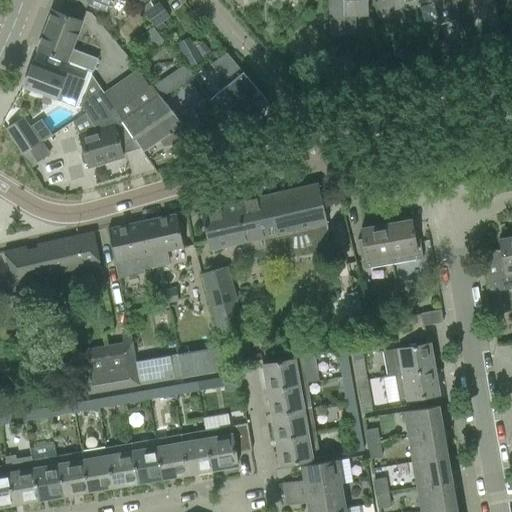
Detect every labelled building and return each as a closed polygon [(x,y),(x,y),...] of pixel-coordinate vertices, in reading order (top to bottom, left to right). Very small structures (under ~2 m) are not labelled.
[(84,0),(90,2),(88,5),(98,9),(106,11),(109,0),(84,0)] [(327,0),(328,16),(329,37),(353,36),(353,16),(366,16),(366,0),(327,0)] [(395,14),(416,8),(414,0),(374,0),(380,21),(396,17),(395,14)] [(414,0),(416,8),(418,7),(423,23),(438,19),(439,25),(459,19),(455,5),(454,0),(453,0),(414,0)] [(158,3),(143,13),(154,28),(168,18),(158,3)] [(52,10),(36,52),(55,59),(62,61),(76,66),(90,72),(92,72),(97,59),(71,49),(81,21),(78,20),(71,17),(52,10)] [(495,27),(491,33),(493,39),(504,36),(501,25),(495,27)] [(201,42),(194,48),(201,58),(209,52),(201,42)] [(221,91),(209,99),(212,103),(232,129),(249,121),(247,117),(266,101),(265,100),(226,53),(209,64),(227,86),(221,91)] [(83,82),(65,75),(32,62),(22,87),(74,107),(83,82)] [(159,97),(190,75),(182,65),(151,86),(159,97)] [(104,94),(92,75),(80,105),(96,130),(79,135),(84,152),(81,156),(83,163),(87,164),(88,168),(123,158),(122,154),(140,148),(115,110),(104,94)] [(192,77),(182,84),(186,90),(194,91),(199,87),(192,77)] [(104,94),(115,110),(133,98),(121,82),(104,94)] [(151,86),(150,87),(133,98),(115,110),(140,148),(143,151),(158,141),(168,134),(174,143),(200,135),(193,114),(191,110),(174,115),(173,114),(160,98),(159,97),(151,86)] [(7,129),(23,153),(38,143),(23,119),(7,129)] [(29,151),(22,156),(31,168),(37,163),(29,151)] [(318,185),(254,199),(200,211),(204,226),(203,226),(204,232),(205,232),(209,250),(265,238),(268,244),(272,251),(278,255),(282,255),(293,254),(300,255),(307,254),(310,252),(313,251),(324,239),(326,231),(326,228),(326,224),(318,185)] [(175,214),(142,222),(149,251),(149,254),(152,266),(153,268),(168,265),(165,251),(182,246),(180,234),(175,214)] [(410,220),(384,225),(392,265),(422,259),(416,230),(412,231),(410,220)] [(142,222),(107,229),(112,249),(113,252),(115,262),(118,274),(152,266),(149,254),(149,251),(142,222)] [(392,265),(384,225),(360,229),(361,240),(356,241),(362,270),(392,265)] [(26,248),(4,254),(4,255),(10,272),(16,288),(21,304),(51,297),(47,280),(100,268),(97,252),(94,232),(36,246),(37,250),(27,252),(26,248)] [(511,236),(498,239),(500,249),(482,252),(488,292),(511,287),(511,236)] [(201,274),(217,335),(242,329),(226,268),(201,274)] [(174,288),(156,292),(159,309),(168,308),(167,304),(177,303),(174,288)] [(365,307),(354,309),(358,332),(369,330),(365,307)] [(393,320),(395,331),(423,326),(421,315),(393,320)] [(423,326),(395,331),(397,343),(425,338),(423,326)] [(86,396),(142,386),(136,359),(133,342),(77,352),(86,396)] [(389,350),(394,376),(434,369),(430,343),(389,350)] [(220,347),(177,355),(182,379),(225,372),(220,347)] [(346,350),(336,352),(341,377),(350,375),(346,350)] [(362,355),(352,356),(357,383),(366,381),(362,355)] [(169,356),(137,362),(142,386),(174,381),(169,356)] [(280,362),(261,365),(265,391),(306,383),(318,381),(313,356),(301,358),(280,362)] [(434,369),(394,376),(399,402),(439,395),(434,369)] [(350,375),(341,377),(345,402),(355,400),(350,375)] [(221,378),(197,382),(198,391),(223,386),(221,378)] [(366,381),(357,383),(361,408),(371,406),(366,381)] [(179,385),(172,386),(173,395),(180,394),(198,391),(197,382),(179,385)] [(265,391),(270,415),(310,408),(306,383),(265,391)] [(172,386),(146,391),(148,399),(173,395),(172,386)] [(146,391),(122,395),(123,404),(148,399),(146,391)] [(122,395),(97,399),(98,408),(118,404),(123,404),(122,395)] [(97,399),(72,404),(73,412),(98,408),(97,399)] [(355,400),(345,402),(350,427),(359,425),(355,400)] [(72,404),(48,408),(49,416),(73,412),(72,404)] [(402,412),(407,437),(444,431),(443,422),(440,422),(437,406),(402,412)] [(48,408),(22,412),(24,421),(49,416),(48,408)] [(270,415),(274,441),(314,433),(310,408),(270,415)] [(22,412),(0,416),(0,424),(24,421),(22,412)] [(251,451),(246,424),(230,426),(205,430),(211,471),(237,467),(235,454),(251,451)] [(359,425),(350,427),(354,452),(363,451),(359,425)] [(376,428),(364,430),(367,444),(379,442),(376,428)] [(205,430),(180,435),(187,475),(211,471),(205,430)] [(407,437),(411,462),(446,456),(443,441),(446,440),(444,431),(407,437)] [(314,433),(274,441),(278,465),(319,458),(314,433)] [(180,435),(155,439),(162,480),(187,475),(180,435)] [(155,439),(130,444),(137,484),(162,480),(155,439)] [(379,442),(367,444),(369,459),(382,457),(379,442)] [(130,444),(105,448),(112,488),(137,484),(130,444)] [(105,448),(80,452),(87,493),(112,488),(105,448)] [(80,452),(56,456),(63,497),(87,493),(80,452)] [(14,455),(5,457),(6,465),(13,506),(38,501),(31,461),(30,457),(15,459),(14,455)] [(56,456),(31,461),(38,501),(63,497),(56,456)] [(411,462),(416,487),(453,480),(451,471),(449,472),(446,456),(411,462)] [(283,483),(285,494),(341,485),(336,461),(320,463),(301,467),(303,480),(283,483)] [(6,465),(0,466),(0,507),(13,506),(6,465)] [(372,479),(375,494),(388,492),(385,477),(372,479)] [(416,487),(420,511),(454,506),(452,490),(455,490),(453,480),(416,487)] [(283,483),(276,484),(278,495),(285,494),(283,483)] [(307,502),(308,511),(322,511),(345,508),(341,485),(285,494),(286,505),(307,502)] [(388,492),(375,494),(378,509),(391,507),(388,492)]
